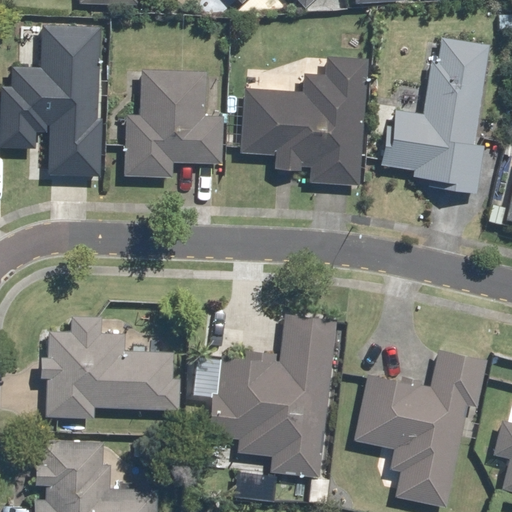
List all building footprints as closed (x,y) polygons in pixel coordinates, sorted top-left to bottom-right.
[(308,0),(230,0),(235,5),(240,0),(289,0),(298,9),(308,0)] [(90,167),(94,28),(34,26),(32,69),(3,68),(3,84),(0,83),(0,127),(41,128),(39,165),(90,167)] [(419,192),(470,199),(478,146),(471,145),(484,45),(426,37),(416,113),(380,108),(371,175),(421,182),(419,192)] [(354,187),(361,59),(319,56),(317,76),(297,75),(296,91),(236,88),(232,154),(267,156),(266,172),(301,174),(300,184),(354,187)] [(117,115),(114,178),(165,180),(166,165),(215,167),(216,116),(198,116),(199,73),(133,70),(131,115),(117,115)] [(511,155),(496,221),(511,225),(511,155)] [(313,480),(330,321),(276,315),(271,354),(238,350),(237,360),(207,357),(198,438),(232,441),(230,453),(263,456),(261,474),(313,480)] [(41,332),(38,419),(86,420),(87,409),(173,411),(174,379),(166,379),(167,354),(118,352),(119,335),(94,334),(95,319),(63,318),(63,332),(41,332)] [(470,411),(480,360),(429,350),(422,385),(361,373),(347,442),(387,450),(383,469),(393,471),(388,500),(441,510),(461,409),(470,411)] [(501,460),(494,491),(511,495),(511,424),(493,420),(485,456),(501,460)] [(26,441),(24,511),(150,511),(151,490),(106,489),(106,465),(96,465),(97,443),(26,441)]
